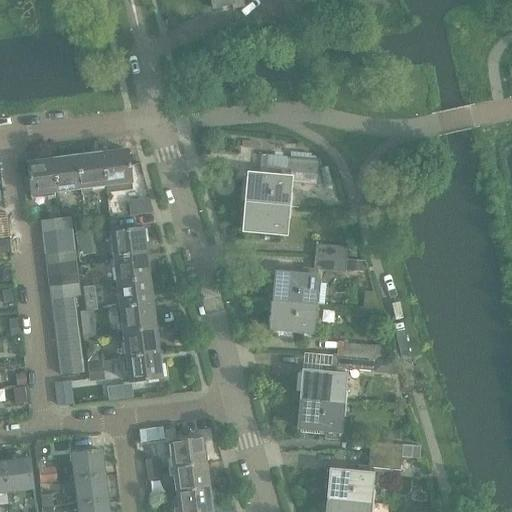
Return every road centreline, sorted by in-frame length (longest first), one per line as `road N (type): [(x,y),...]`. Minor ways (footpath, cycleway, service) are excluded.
road 1 (residential): [(238,405),(156,118)]
road 2 (residential): [(43,429),(6,137)]
road 3 (residential): [(6,137),(156,118)]
